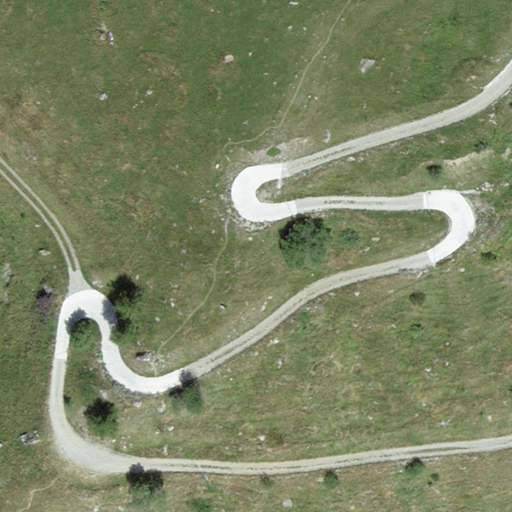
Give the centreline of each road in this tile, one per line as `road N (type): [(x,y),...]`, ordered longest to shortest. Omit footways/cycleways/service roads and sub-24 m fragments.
road 1 (track): [(511,443),(309,467),(105,463),(80,455),(54,416),(62,326),(84,304),(106,315),(114,368),(151,386),(228,354),(326,283),(442,251),(458,224),(448,204),(327,202),(266,216),(243,206),(242,184),(455,116),(511,70)]
road 2 (track): [(0,164),(69,248),(84,304)]
